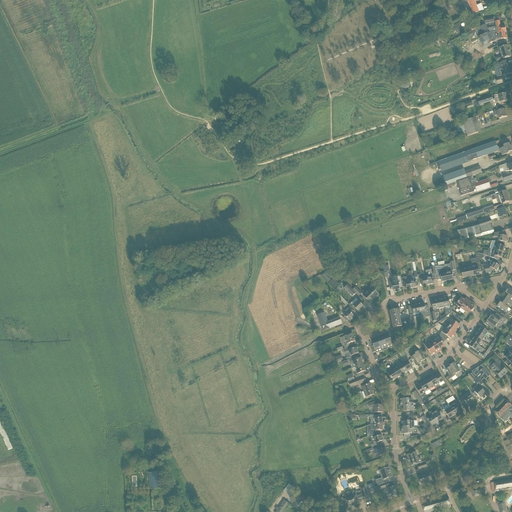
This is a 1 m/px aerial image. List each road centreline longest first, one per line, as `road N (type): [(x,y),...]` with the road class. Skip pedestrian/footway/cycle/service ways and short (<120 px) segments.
road 1 (track): [(259,164),(511,81)]
road 2 (residential): [(393,389),(454,350),(485,305)]
